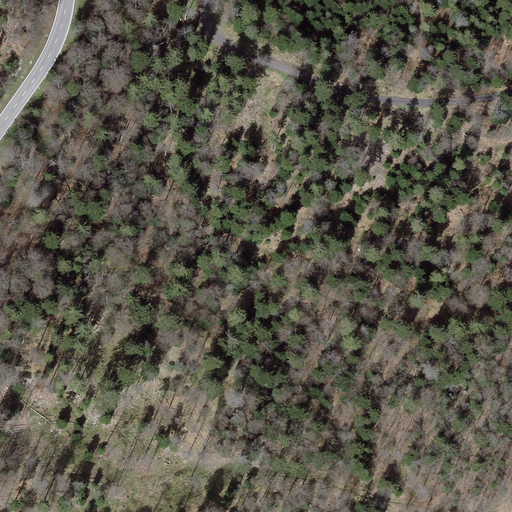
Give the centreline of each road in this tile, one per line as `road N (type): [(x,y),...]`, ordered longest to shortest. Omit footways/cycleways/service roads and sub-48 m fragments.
road 1 (track): [(203,0),(206,27),(229,48),(333,87),(435,103),(511,95)]
road 2 (track): [(278,467),(448,511)]
road 3 (secondary): [(0,128),(52,50),(66,0)]
